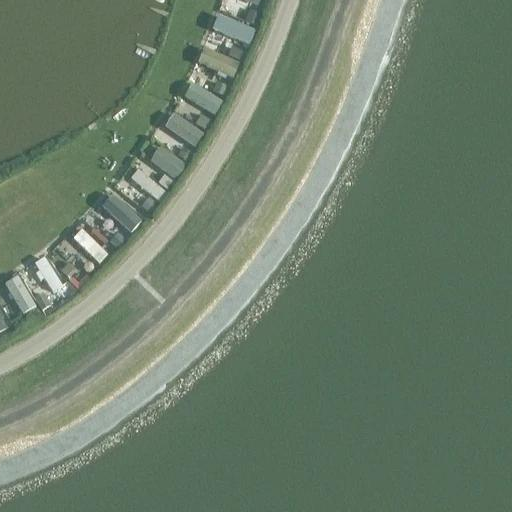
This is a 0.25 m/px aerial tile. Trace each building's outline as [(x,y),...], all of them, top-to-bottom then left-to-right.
[(261,9),(264,0),(236,0),(237,0),(261,9)] [(251,15),(248,24),(259,28),(262,19),(251,15)] [(251,50),(257,35),(220,20),(213,35),(251,50)] [(234,52),(230,60),(243,65),(247,57),(234,52)] [(242,68),(206,53),(200,68),(236,83),(242,68)] [(218,86),(215,96),(225,100),(229,90),(218,86)] [(225,106),(194,88),(186,103),(217,121),(225,106)] [(202,118),(198,127),(209,133),(214,124),(202,118)] [(206,140),(176,119),(167,131),(197,152),(206,140)] [(188,170),(162,152),(152,167),(178,185),(188,170)] [(184,153),(179,160),(189,166),(194,159),(184,153)] [(168,197),(139,173),(132,182),(161,206),(168,197)] [(166,180),(160,187),(171,195),(176,188),(166,180)] [(144,226),(114,200),(104,212),(134,238),(144,226)] [(150,202),(144,210),(154,218),(160,211),(150,202)] [(108,246),(95,233),(92,236),(106,249),(108,246)] [(111,261),(84,235),(76,243),(103,269),(111,261)] [(120,237),(111,246),(119,253),(127,244),(120,237)] [(64,289),(46,261),(36,268),(40,274),(36,277),(42,285),(46,282),(54,295),(64,289)] [(70,267),(62,276),(69,283),(77,274),(70,267)] [(80,287),(75,283),(70,288),(80,296),(91,283),(87,279),(80,287)] [(38,311),(19,281),(7,288),(25,318),(38,311)] [(44,297),(36,302),(44,314),(52,309),(44,297)] [(0,338),(10,333),(0,314),(0,338)] [(23,320),(12,327),(16,334),(27,327),(23,320)]
